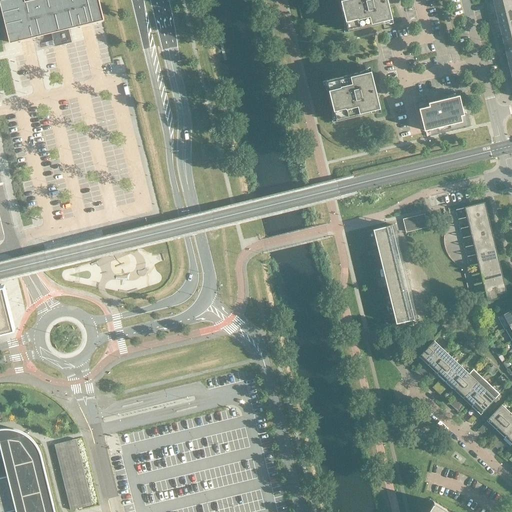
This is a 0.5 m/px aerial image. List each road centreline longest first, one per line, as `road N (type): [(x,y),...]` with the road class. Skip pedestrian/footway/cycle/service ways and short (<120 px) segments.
road 1 (secondary): [(136,0),(192,275),(174,300),(85,322)]
road 2 (secondary): [(207,293),(158,0)]
road 3 (residential): [(301,511),(264,364)]
road 4 (residential): [(511,480),(411,390)]
